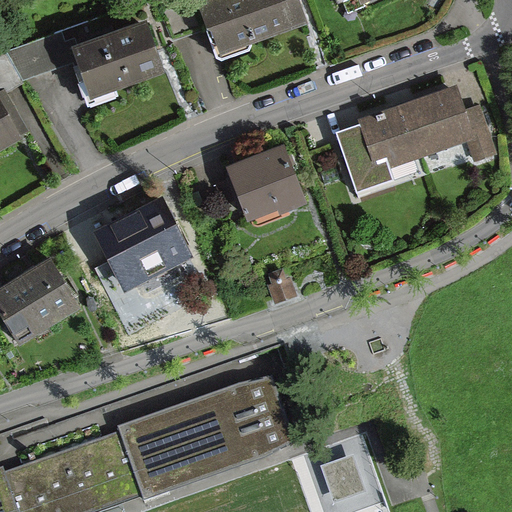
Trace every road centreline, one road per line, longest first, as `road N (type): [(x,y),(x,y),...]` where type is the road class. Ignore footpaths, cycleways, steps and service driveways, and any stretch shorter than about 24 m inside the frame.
road 1 (residential): [(511,26),(236,126),(107,181),(0,240)]
road 2 (residential): [(0,412),(408,270),(511,211)]
